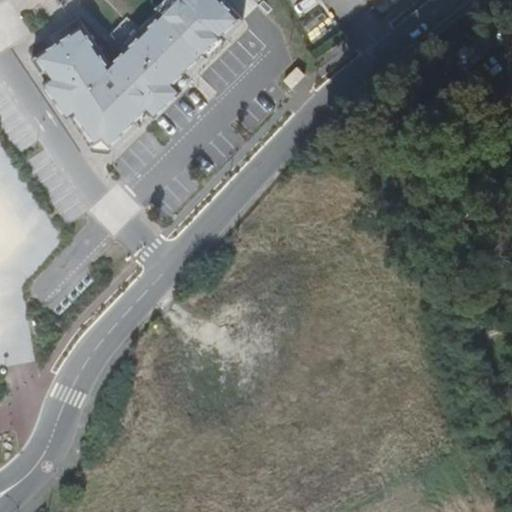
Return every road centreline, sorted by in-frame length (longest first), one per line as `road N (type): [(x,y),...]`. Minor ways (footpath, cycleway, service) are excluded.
road 1 (residential): [(451,0),(305,120),(160,273)]
road 2 (residential): [(0,53),(106,214),(160,273)]
road 3 (residential): [(160,273),(85,360),(41,457),(8,489)]
